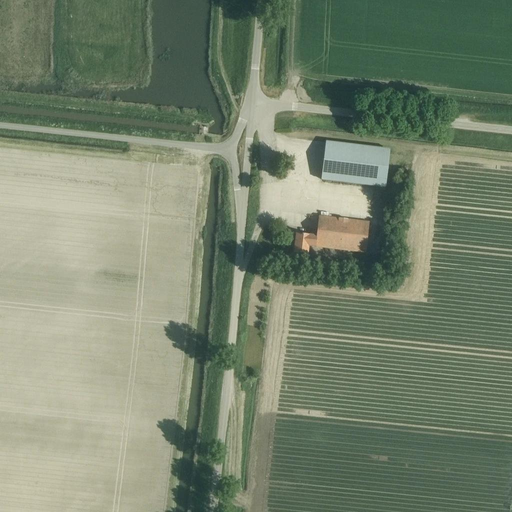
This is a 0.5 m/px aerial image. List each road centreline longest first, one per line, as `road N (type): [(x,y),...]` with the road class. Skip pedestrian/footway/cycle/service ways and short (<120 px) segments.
road 1 (unclassified): [(213,511),(241,224)]
road 2 (unclassified): [(511,131),(251,109)]
road 3 (unclassified): [(0,126),(230,150)]
